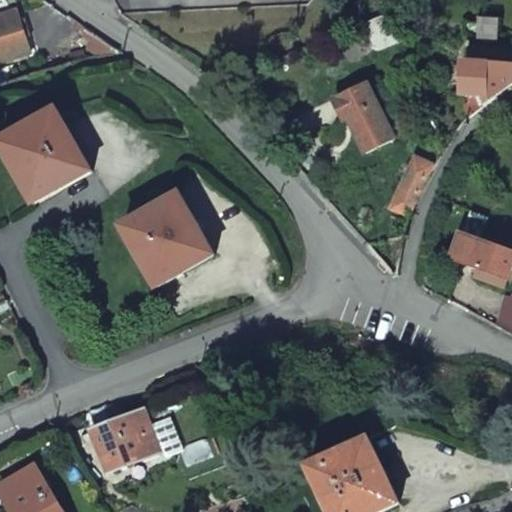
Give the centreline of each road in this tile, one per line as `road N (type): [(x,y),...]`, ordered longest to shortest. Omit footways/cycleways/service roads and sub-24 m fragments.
road 1 (residential): [(67,0),(144,48),(214,109),(374,277)]
road 2 (residential): [(0,429),(374,277)]
road 3 (unknown): [(78,397),(12,255),(158,171)]
road 4 (residential): [(511,101),(466,131),(445,162),(403,306)]
